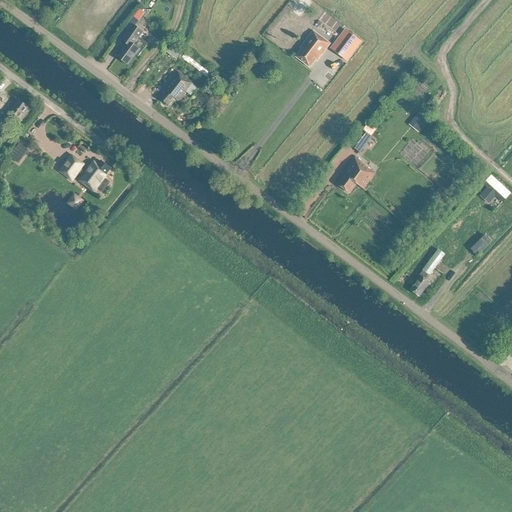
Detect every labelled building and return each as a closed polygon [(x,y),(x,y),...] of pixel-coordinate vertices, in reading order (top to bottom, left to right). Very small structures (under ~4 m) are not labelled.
[(299,14),(303,9),(294,2),(290,8),(299,14)] [(146,14),(140,10),(134,18),(139,22),(146,14)] [(309,23),(302,18),(297,24),(304,29),(309,23)] [(138,57),(148,43),(140,38),(144,32),(134,25),(122,41),(127,45),(117,57),(128,65),(135,55),(138,57)] [(361,42),(345,30),(331,49),(346,61),(361,42)] [(317,61),(320,58),(330,44),(313,31),(300,49),(302,50),(296,57),(310,68),(315,60),(317,61)] [(173,64),(182,54),(172,46),(163,56),(173,64)] [(179,101),(192,84),(179,73),(165,90),(167,91),(160,99),(169,106),(175,98),(179,101)] [(28,107),(20,102),(18,104),(16,102),(8,112),(9,113),(5,119),(16,127),(20,121),(21,121),(28,111),(26,110),(28,107)] [(424,127),(429,121),(419,113),(414,119),(424,127)] [(360,152),(372,137),(362,129),(350,145),(360,152)] [(29,150),(19,144),(10,157),(19,164),(29,150)] [(110,183),(105,179),(105,178),(104,178),(111,168),(102,161),(97,168),(92,164),(89,169),(84,166),(84,165),(72,156),(60,172),(72,181),(79,172),(84,176),(82,178),(97,189),(98,188),(103,192),(110,183)] [(364,189),(375,174),(360,163),(361,162),(355,158),(343,174),(345,175),(338,185),(350,194),(357,184),(364,189)] [(490,185),(499,193),(507,201),(511,196),(492,178),(487,183),(490,185)] [(499,193),(490,185),(480,196),(489,204),(499,193)] [(449,195),(441,187),(435,193),(443,201),(449,195)] [(77,209),(83,201),(75,195),(69,203),(77,209)] [(454,255),(452,253),(476,227),(466,217),(425,261),(438,273),(454,255)] [(492,242),(486,235),(471,249),(478,256),(492,242)] [(422,275),(411,289),(420,297),(431,282),(422,275)]
